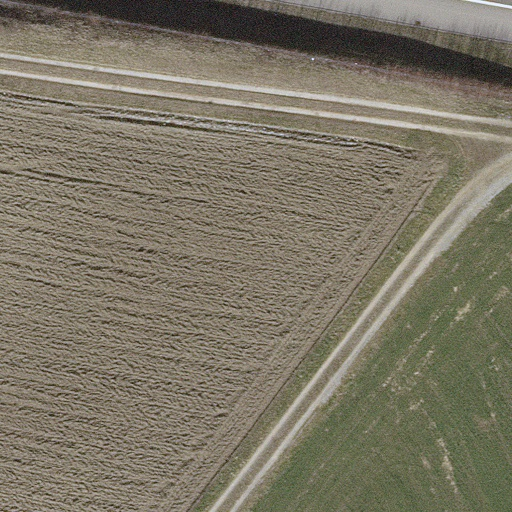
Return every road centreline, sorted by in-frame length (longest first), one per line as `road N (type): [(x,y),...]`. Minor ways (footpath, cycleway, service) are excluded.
road 1 (track): [(0,68),(511,133)]
road 2 (track): [(230,511),(511,157)]
